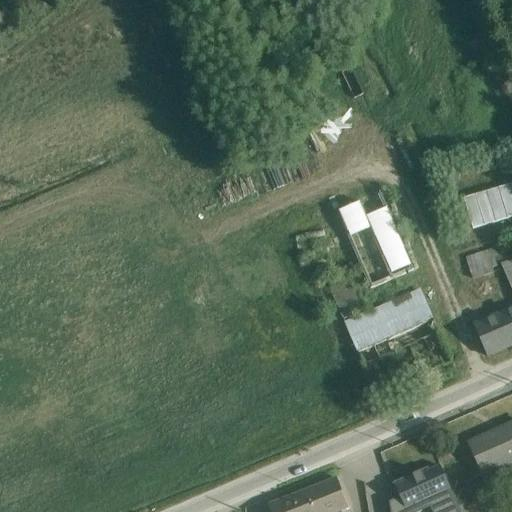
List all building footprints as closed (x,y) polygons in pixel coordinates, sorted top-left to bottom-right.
[(332,116),(320,122),(330,141),(342,134),(332,116)] [(285,176),(275,157),(257,167),(267,186),(285,176)] [(511,178),(460,192),(470,229),(511,217),(511,178)] [(410,264),(387,202),(364,210),(360,201),(341,208),(368,279),(410,264)] [(471,229),(474,239),(496,232),(493,223),(471,229)] [(487,355),(511,344),(511,241),(465,256),(472,278),(493,271),(492,266),(501,263),(511,290),(511,305),(473,322),(487,355)] [(342,317),(361,309),(347,276),(328,284),(342,317)] [(451,360),(419,287),(344,321),(375,393),(451,360)] [(511,476),(511,419),(466,440),(482,476),(507,466),(511,476)] [(432,511),(460,511),(437,461),(392,481),(399,495),(388,500),(391,511),(412,511),(429,504),(432,511)] [(341,511),(348,508),(336,478),(268,504),(271,511),(341,511)]
